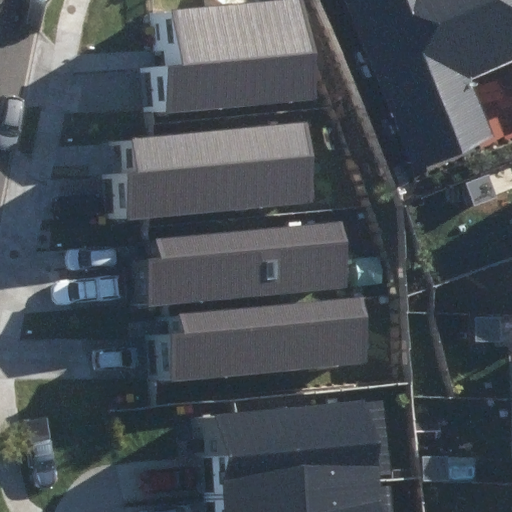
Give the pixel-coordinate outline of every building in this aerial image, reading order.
[(150,0),(155,53),(140,55),(145,104),(303,89),(294,0),(150,0)] [(511,0),(335,0),(402,162),(489,127),(466,71),(511,52),(511,0)] [(114,161),(105,162),(110,211),(300,193),(292,111),(111,127),(114,161)] [(334,276),(328,212),(138,227),(139,248),(126,249),(130,293),(334,276)] [(358,353),(353,284),(159,299),(161,321),(151,322),(155,369),(358,353)] [(215,415),(221,493),(380,482),(375,405),(215,415)] [(221,493),(222,511),(382,511),(380,482),(221,493)]
